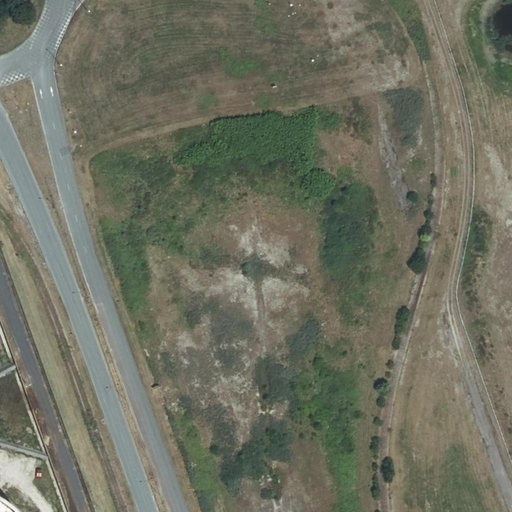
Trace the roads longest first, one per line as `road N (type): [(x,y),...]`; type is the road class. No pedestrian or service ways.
road 1 (unclassified): [(0,129),(147,511)]
road 2 (track): [(447,310),(467,167),(461,111),(426,0)]
